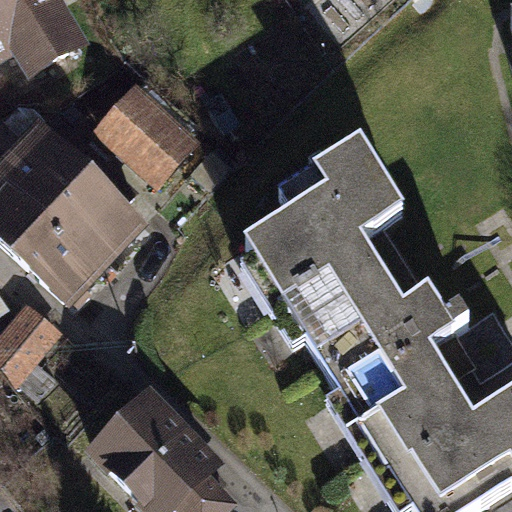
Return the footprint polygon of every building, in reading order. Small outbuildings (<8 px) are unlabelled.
[(29,0),(9,0),(0,5),(0,64),(19,54),(32,76),(74,52),(53,11),(47,14),(42,5),(35,8),(29,0)] [(136,98),(102,135),(157,186),(191,149),(136,98)] [(41,139),(0,181),(0,186),(10,196),(46,229),(102,170),(53,124),(40,136),(41,139)] [(402,218),(359,151),(278,203),(291,222),(244,252),(409,511),(482,511),(511,493),(511,398),(477,420),(448,373),(467,361),(453,339),(468,330),(459,315),(444,325),(427,299),(408,311),(364,242),(402,218)] [(134,201),(102,170),(46,229),(97,275),(139,230),(122,214),(134,201)] [(46,229),(10,196),(0,207),(0,244),(66,308),(71,303),(78,311),(89,299),(82,292),(97,275),(46,229)] [(55,336),(29,315),(0,352),(0,366),(14,385),(55,336)] [(149,408),(96,460),(147,511),(228,511),(201,484),(213,472),(149,408)]
